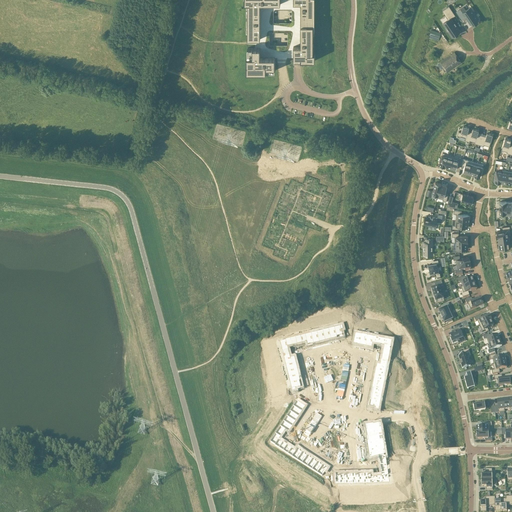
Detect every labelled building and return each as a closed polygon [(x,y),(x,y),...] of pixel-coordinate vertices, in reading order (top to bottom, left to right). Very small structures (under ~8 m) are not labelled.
[(244,0),(244,3),(247,3),(247,31),(248,31),(248,38),(255,38),(260,38),(260,3),(281,3),(280,0),(244,0)] [(294,57),(294,59),(297,59),(301,59),(301,60),(304,60),(315,60),(315,52),(313,52),(313,32),(314,32),(314,0),(293,0),(294,3),(301,3),(301,45),(294,45),(294,57)] [(449,6),(444,9),(449,16),(454,13),(449,6)] [(463,7),(457,11),(462,19),(466,17),(471,24),(478,19),(475,15),(476,15),(473,11),(473,12),(470,7),(466,10),(463,7)] [(451,18),(443,23),(446,28),(452,36),(454,35),(460,31),(451,18)] [(247,56),(247,71),(266,71),(266,70),(275,70),(275,57),(275,56),(260,56),(260,47),(255,47),(248,47),(248,56),(247,56)] [(461,62),(454,52),(441,61),(438,64),(445,74),(461,62)] [(458,131),(457,135),(465,138),(465,140),(469,141),(470,140),(469,140),(472,132),(468,131),(469,127),(463,125),(461,132),(458,131)] [(472,132),(469,140),(470,140),(475,142),(474,143),(479,144),(482,135),(478,134),(479,130),(473,128),(472,132)] [(482,135),(479,144),(484,146),(484,145),(489,146),(493,134),(487,133),(486,136),(482,135)] [(505,138),(501,150),(507,152),(506,153),(511,154),(511,151),(511,144),(510,143),(511,140),(505,138)] [(440,161),(439,165),(445,167),(445,166),(448,154),(443,152),(441,158),(440,158),(439,161),(440,161)] [(448,154),(445,166),(450,168),(454,156),(448,154)] [(454,156),(450,168),(456,169),(458,164),(461,165),(463,158),(454,156)] [(463,158),(461,165),(465,166),(463,172),(468,173),(472,161),(463,158)] [(472,161),(468,173),(474,175),(478,163),(472,161)] [(474,175),(480,177),(483,165),(478,163),(474,175)] [(428,190),(426,196),(428,196),(431,197),(432,195),(437,197),(438,198),(441,184),(435,182),(433,191),(430,190),(429,191),(428,190)] [(441,184),(438,198),(443,199),(443,201),(446,202),(448,194),(445,193),(447,186),(441,184)] [(460,193),(459,199),(472,203),(474,197),(460,193)] [(496,209),(496,217),(500,217),(500,216),(506,216),(506,202),(500,201),(499,210),(496,209)] [(454,210),(453,213),(456,214),(456,220),(468,221),(469,221),(469,215),(461,214),(462,211),(454,210)] [(425,216),(424,224),(436,226),(437,221),(441,222),(443,215),(438,215),(437,218),(433,217),(430,216),(430,217),(425,216)] [(452,225),(452,229),(458,230),(459,226),(467,227),(468,221),(456,220),(455,225),(452,225)] [(502,230),(497,231),(498,237),(511,235),(510,226),(502,227),(502,230)] [(459,233),(452,233),(452,237),(455,237),(455,243),(456,243),(467,242),(468,242),(468,236),(459,236),(459,233)] [(426,243),(423,243),(424,255),(433,255),(432,239),(426,240),(426,243)] [(511,243),(511,241),(499,243),(500,248),(506,248),(507,251),(511,250),(511,243)] [(456,248),(452,248),(453,252),(459,252),(459,249),(468,248),(467,242),(456,243),(456,248)] [(459,255),(453,256),(454,260),(456,260),(457,265),(470,263),(468,257),(460,258),(459,255)] [(433,264),(428,265),(430,278),(436,277),(436,279),(440,279),(440,276),(438,276),(436,264),(438,263),(438,260),(433,261),(433,264)] [(458,271),(456,272),(456,275),(463,274),(462,271),(471,269),(470,263),(457,265),(458,271)] [(464,277),(457,279),(458,283),(461,282),(462,287),(474,283),(473,278),(465,280),(464,277)] [(436,288),(432,289),(436,303),(444,300),(440,287),(443,286),(441,281),(435,283),(436,288)] [(462,287),(461,288),(463,294),(462,294),(463,297),(469,295),(468,292),(477,289),(475,283),(474,283),(462,287)] [(471,298),(465,301),(467,304),(468,303),(470,309),(483,304),(481,298),(473,301),(471,298)] [(443,309),(439,311),(440,315),(440,316),(442,319),(444,323),(446,322),(447,323),(452,321),(451,320),(452,320),(447,308),(449,306),(448,304),(442,307),(443,309)] [(480,316),(474,318),(476,322),(477,321),(480,326),(491,321),(492,321),(489,315),(482,318),(480,316)] [(491,321),(480,326),(482,331),(480,332),(482,335),(489,332),(488,329),(494,326),(491,321)] [(452,334),(450,335),(451,338),(450,338),(453,344),(458,342),(457,340),(459,340),(463,338),(460,330),(463,328),(461,323),(451,328),(452,331),(451,332),(452,334)] [(340,328),(335,329),(337,339),(343,338),(340,328)] [(335,329),(329,331),(331,341),(337,339),(335,329)] [(329,331),(323,332),(326,342),(331,341),(329,331)] [(323,332),(317,334),(320,344),(326,342),(323,332)] [(317,334),(311,335),(314,345),(320,344),(317,334)] [(311,335),(306,337),(308,346),(314,345),(311,335)] [(489,335),(483,337),(484,340),(486,340),(488,345),(499,341),(498,335),(490,338),(489,335)] [(306,337),(296,339),(297,346),(307,343),(308,347),(308,346),(306,337)] [(296,339),(286,342),(288,348),(297,346),(296,339)] [(488,345),(487,345),(489,351),(488,351),(489,354),(495,352),(494,349),(502,346),(500,341),(499,341),(488,345)] [(286,342),(280,343),(283,353),(288,351),(287,348),(288,348),(286,342)] [(385,347),(383,357),(389,358),(391,348),(385,347)] [(463,356),(459,357),(463,369),(470,366),(468,358),(471,357),(469,350),(462,352),(463,356)] [(496,355),(490,356),(490,360),(493,359),(494,365),(493,365),(506,362),(505,356),(497,358),(496,355)] [(377,366),(387,368),(389,358),(383,357),(381,367),(377,366)] [(290,360),(285,361),(286,367),(296,365),(295,359),(290,360)] [(494,371),(492,371),(492,375),(500,373),(499,370),(507,368),(506,362),(493,365),(494,371)] [(296,365),(286,367),(288,373),(297,370),(296,365)] [(297,370),(288,373),(289,379),(299,376),(297,370)] [(471,373),(463,375),(467,389),(475,387),(471,373)] [(502,375),(494,376),(495,380),(497,379),(498,386),(511,385),(510,378),(502,379),(502,375)] [(299,376),(289,379),(291,384),(300,382),(299,376)] [(300,382),(291,384),(292,390),(302,388),(300,382)] [(498,406),(495,407),(495,413),(505,412),(505,410),(504,410),(503,400),(497,401),(498,406)] [(297,402),(293,406),(302,412),(305,407),(297,402)] [(474,412),(486,410),(484,403),(473,405),(474,412)] [(293,406),(290,411),(299,417),(302,412),(293,406)] [(290,411),(287,416),(295,422),(299,417),(290,411)] [(287,416),(284,422),(292,427),(295,422),(287,416)] [(284,422),(280,427),(289,432),(292,427),(284,422)] [(484,426),(476,427),(477,433),(491,432),(490,426),(492,426),(492,422),(484,423),(484,426)] [(373,425),(366,427),(366,428),(367,428),(368,432),(367,432),(368,443),(367,444),(370,460),(379,458),(385,457),(386,457),(381,430),(380,425),(374,426),(373,425)] [(280,427),(275,434),(280,437),(285,430),(289,432),(280,427)] [(511,428),(502,429),(502,435),(505,435),(506,441),(511,441),(511,428)] [(477,433),(476,433),(477,439),(486,439),(486,442),(492,442),(492,438),(490,438),(490,432),(491,432),(477,433)] [(275,434),(270,442),(275,446),(279,440),(280,437),(275,434)] [(279,440),(275,446),(283,451),(287,446),(279,440)] [(287,446),(283,451),(292,457),(296,451),(287,446)] [(296,451),(292,457),(297,460),(302,451),(297,448),(296,451)] [(302,451),(297,460),(302,463),(307,455),(302,451)] [(307,455),(302,463),(307,466),(312,458),(307,455)] [(312,458),(307,466),(312,470),(317,461),(312,458)] [(317,461),(312,470),(317,473),(322,464),(317,461)] [(322,464),(317,473),(322,476),(328,468),(322,464)] [(486,474),(481,474),(481,480),(495,480),(495,473),(492,473),(492,469),(486,469),(486,474)] [(495,480),(481,480),(481,486),(486,486),(486,491),(493,490),(492,480),(495,480)] [(486,501),(480,501),(480,511),(486,511),(486,506),(491,506),(490,497),(485,497),(486,501)] [(495,497),(490,497),(491,506),(495,506),(495,511),(501,511),(501,499),(495,500),(495,497)] [(506,499),(501,499),(501,511),(507,511),(507,506),(511,505),(511,497),(506,497),(506,499)]
